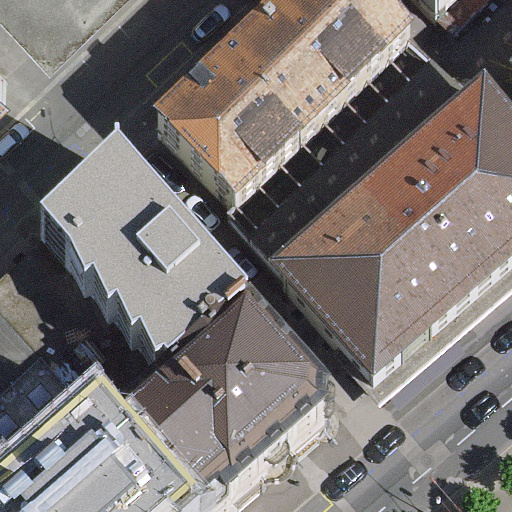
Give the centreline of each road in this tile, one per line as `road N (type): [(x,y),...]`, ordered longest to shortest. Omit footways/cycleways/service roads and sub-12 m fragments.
road 1 (residential): [(0,191),(201,0)]
road 2 (primary): [(511,397),(379,511)]
